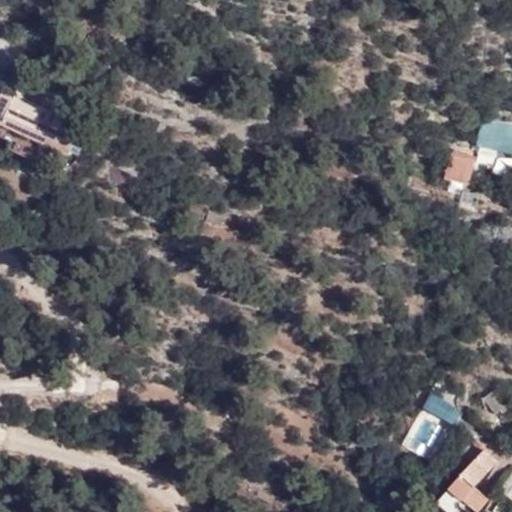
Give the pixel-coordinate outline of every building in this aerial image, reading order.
[(19,121),(29,123),(35,105),(0,88),(0,135),(10,140),(19,121)] [(476,143),(511,151),(511,123),(483,117),(476,143)] [(445,174),(482,191),(492,168),(455,151),(445,174)] [(177,221),(212,232),(217,201),(182,193),(177,221)] [(511,428),(502,444),(511,450),(511,428)] [(446,477),(468,452),(456,438),(406,494),(424,508),(439,494),(445,499),(454,486),(446,477)]
